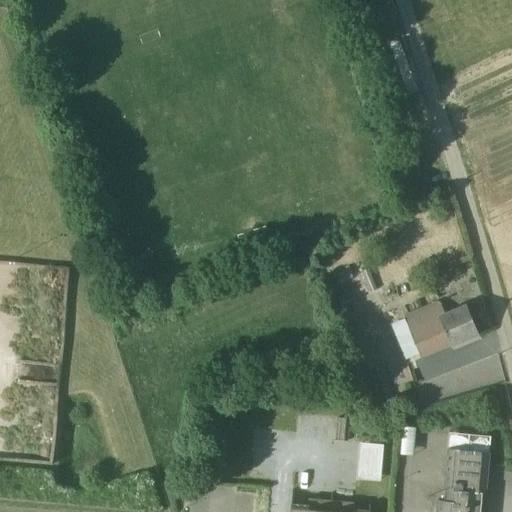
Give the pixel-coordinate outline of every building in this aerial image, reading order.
[(360,272),(368,293),(374,290),(367,269),(360,272)] [(403,319),(388,325),(403,361),(418,355),(419,358),(476,335),(464,305),(443,314),(438,302),(402,317),(403,319)] [(442,376),(414,386),(422,407),(507,374),(493,336),(436,358),(442,376)] [(335,419),(334,440),(346,441),(348,419),(335,419)] [(484,495),(489,437),(447,433),(445,449),(441,501),(435,501),(434,511),(478,511),(480,495),(484,495)] [(382,446),(358,444),(354,480),(378,482),(382,446)] [(188,511),(253,511),(255,485),(190,482),(188,511)] [(290,505),(288,511),(367,511),(352,510),(353,504),(307,500),(307,505),(290,505)]
